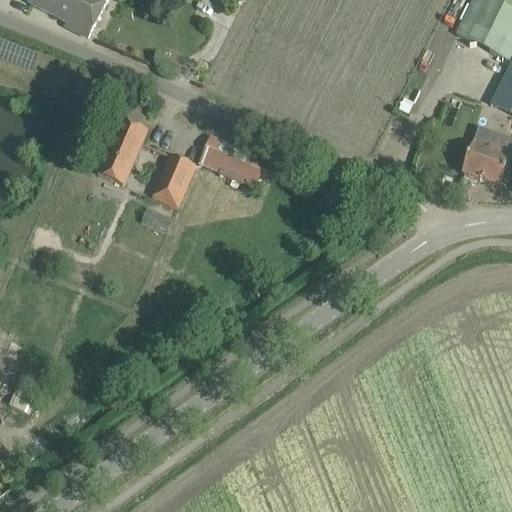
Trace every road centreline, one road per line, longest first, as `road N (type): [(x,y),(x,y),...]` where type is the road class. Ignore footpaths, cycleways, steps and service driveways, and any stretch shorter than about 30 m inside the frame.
road 1 (unclassified): [(438,235),(404,191),(0,17)]
road 2 (unclassified): [(47,511),(438,235)]
